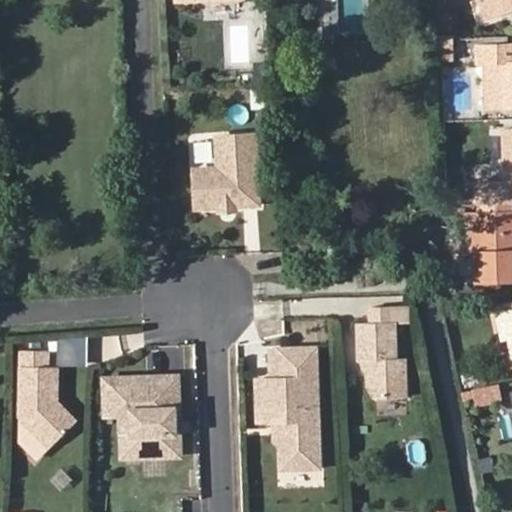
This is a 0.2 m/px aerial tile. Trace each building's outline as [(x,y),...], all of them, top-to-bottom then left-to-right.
[(0,0),(0,17),(30,15),(16,0),(0,0)] [(511,0),(490,0),(494,11),(511,4),(511,0)] [(510,58),(511,88),(511,40),(479,41),(480,59),(494,58),(510,58)] [(511,88),(510,58),(494,58),(497,106),(511,105),(511,88)] [(485,203),(511,201),(511,127),(511,138),(511,181),(484,183),(485,203)] [(254,132),(216,134),(218,165),(194,166),(196,204),(221,203),(221,199),(232,198),(232,202),(258,201),(254,132)] [(232,198),(221,199),(221,203),(221,208),(232,207),(232,202),(232,198)] [(511,211),(484,213),(485,262),(511,259),(511,211)] [(294,218),(295,235),(318,233),(317,216),(294,218)] [(511,259),(485,262),(484,281),(511,279),(511,259)] [(359,319),(360,357),(369,356),(370,382),(377,394),(407,393),(406,354),(397,354),(396,318),(405,318),(405,303),(372,304),(372,319),(359,319)] [(511,342),(511,313),(510,307),(503,308),(510,343),(511,342)] [(59,335),(58,364),(88,365),(88,335),(59,335)] [(49,348),(22,347),(20,413),(49,443),(76,417),(60,402),(58,402),(53,397),(53,384),(58,384),(58,364),(48,364),(49,348)] [(316,347),(286,349),(288,379),(273,379),(260,380),(262,420),(276,419),(283,419),(284,438),(286,467),(323,465),(316,347)] [(271,350),(273,379),(288,379),(286,349),(271,350)] [(179,376),(107,380),(108,407),(119,406),(119,414),(124,414),(135,424),(137,456),(183,454),(181,431),(176,431),(175,421),(177,419),(176,409),(180,409),(179,376)] [(467,405),(503,402),(501,384),(465,388),(467,405)] [(119,406),(108,407),(109,415),(119,414),(119,406)] [(135,424),(124,414),(126,457),(137,456),(135,424)]
